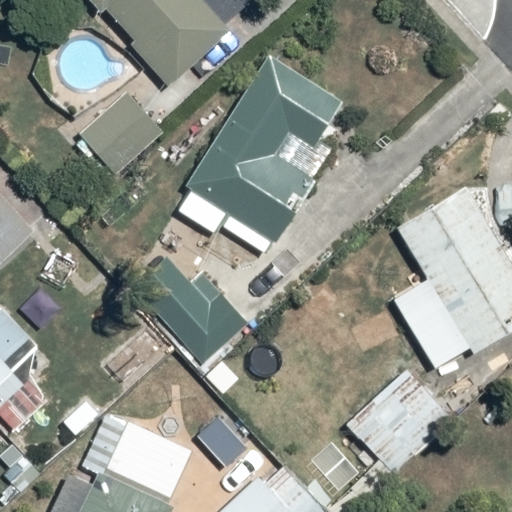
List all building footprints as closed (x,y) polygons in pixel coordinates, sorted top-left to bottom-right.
[(252,0),(97,0),(99,2),(156,65),(172,84),(234,28),(258,7),(252,0)] [(348,101),(272,52),(176,203),(218,230),(225,220),(269,248),(315,176),(336,142),(325,136),(348,101)] [(165,120),(129,84),(82,131),(118,166),(165,120)] [(473,343),(477,351),(511,330),(511,256),(468,182),(400,222),(431,274),(395,296),(436,365),(473,343)] [(0,263),(40,227),(0,184),(0,263)] [(247,314),(203,266),(158,308),(202,356),(247,314)] [(31,334),(0,302),(0,414),(15,429),(44,400),(5,360),(31,334)] [(457,418),(401,355),(340,408),(396,472),(457,418)] [(108,417),(91,458),(74,451),(49,511),(173,511),(181,494),(174,491),(190,450),(108,417)] [(289,467),(267,486),(256,474),(215,511),(319,511),(325,508),(289,467)]
